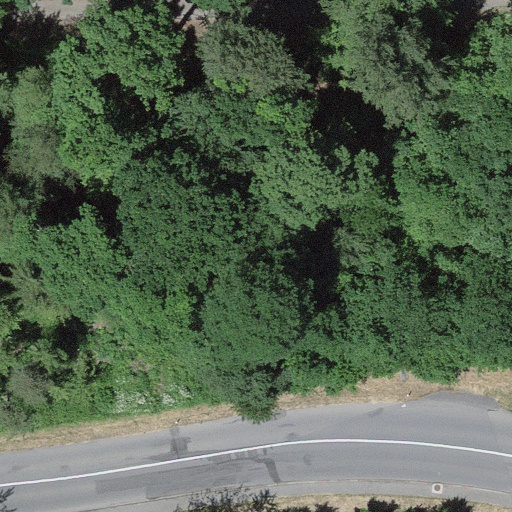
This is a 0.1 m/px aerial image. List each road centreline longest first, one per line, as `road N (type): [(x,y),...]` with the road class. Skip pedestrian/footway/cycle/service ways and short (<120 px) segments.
road 1 (tertiary): [(0,488),(311,444),(511,460)]
road 2 (track): [(511,8),(0,8)]
